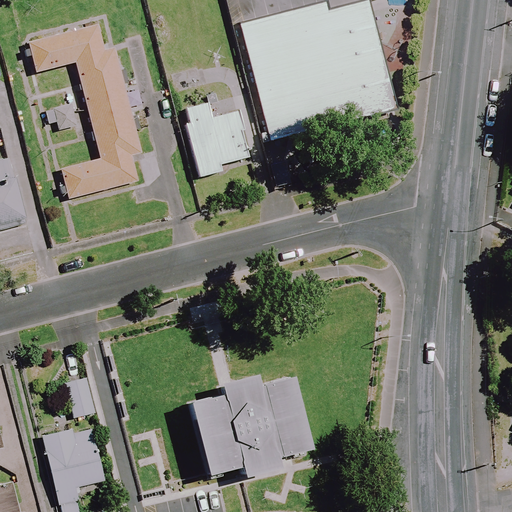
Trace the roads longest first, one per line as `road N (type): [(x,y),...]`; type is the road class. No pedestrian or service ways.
road 1 (residential): [(0,313),(415,206),(450,209)]
road 2 (secondary): [(450,209),(437,305),(441,511)]
road 3 (secondary): [(469,33),(450,209)]
